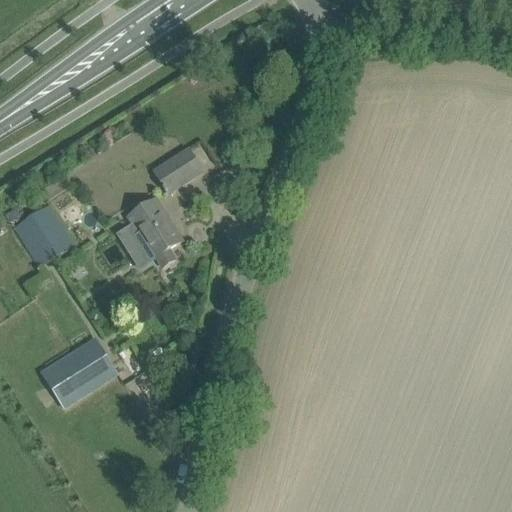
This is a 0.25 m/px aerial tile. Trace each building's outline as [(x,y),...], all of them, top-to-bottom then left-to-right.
[(194,147),(206,169),(213,165),(202,143),(194,147)] [(202,174),(189,153),(155,175),(165,189),(163,190),(165,194),(167,193),(168,195),(202,174)] [(156,203),(129,220),(155,260),(156,259),(162,269),(175,261),(169,252),(182,243),(156,203)] [(68,253),(53,229),(42,212),(22,225),(48,266),(68,253)] [(42,376),(64,411),(118,376),(96,342),(42,376)]
